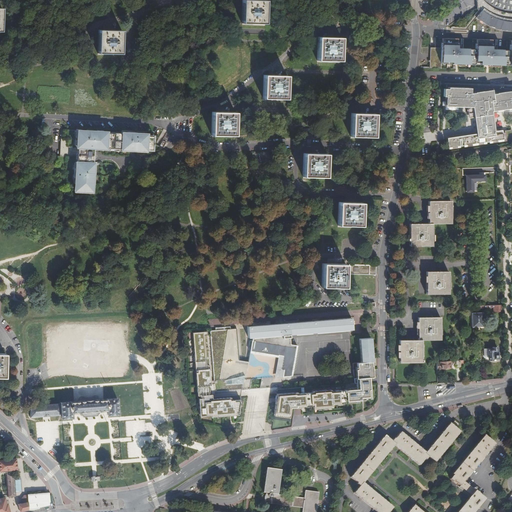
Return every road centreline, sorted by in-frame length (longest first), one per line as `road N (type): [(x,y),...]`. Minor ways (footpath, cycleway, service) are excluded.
road 1 (tertiary): [(363,421),(244,441),(137,494)]
road 2 (residential): [(502,147),(509,386)]
road 3 (tertiary): [(137,494),(74,494),(0,417)]
road 4 (residential): [(382,318),(407,318),(405,206),(393,203)]
road 5 (residential): [(411,74),(393,203)]
road 6 (tertiary): [(509,386),(387,415)]
